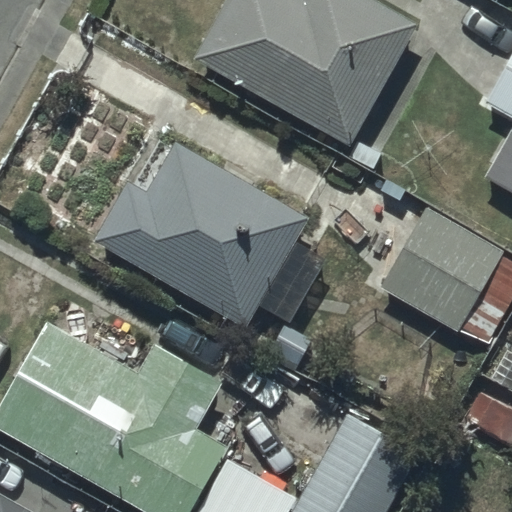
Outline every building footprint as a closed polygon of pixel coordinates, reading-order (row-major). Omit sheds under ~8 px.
[(419,19),(384,0),(220,0),(193,52),(353,139),(419,19)] [(511,50),(487,99),(511,111),(511,50)] [(309,210),(176,134),(166,151),(152,143),(142,161),(136,157),(93,233),(246,320),(309,210)] [(503,244),(429,204),(387,282),(463,323),(464,320),(492,335),(511,297),(511,257),(499,250),(503,244)] [(139,368),(46,318),(0,403),(0,425),(159,511),(185,511),(226,438),(199,423),(225,375),(156,338),(139,368)] [(374,511),(412,448),(348,410),(288,511),(289,511),(374,511)] [(284,511),(296,492),(227,452),(192,511),(284,511)] [(39,511),(0,490),(0,511),(39,511)]
